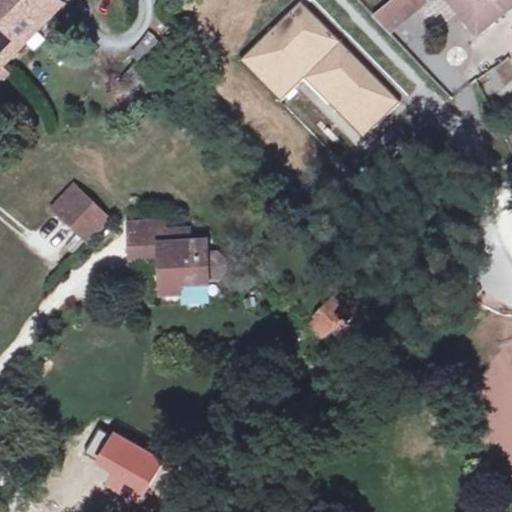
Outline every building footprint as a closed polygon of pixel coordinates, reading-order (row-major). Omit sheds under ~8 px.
[(38,31),(67,0),(0,0),(0,64),(3,68),(24,46),(5,29),(20,14),(38,31)] [(390,34),(428,1),(427,0),(395,0),(374,18),(390,34)] [(511,9),(511,0),(449,0),(480,36),(511,9)] [(300,3),(240,61),(282,103),(304,79),(312,72),(371,132),(401,103),(300,3)] [(38,31),(20,14),(5,29),(24,46),(38,31)] [(141,62),(160,43),(151,33),(142,47),(134,54),(141,62)] [(131,91),(142,78),(133,70),(122,82),(131,91)] [(312,72),(304,79),(363,140),(371,132),(312,72)] [(57,211),(78,189),(75,186),(53,208),(57,211)] [(110,220),(78,189),(57,211),(89,242),(110,220)] [(225,261),(218,254),(208,255),(208,243),(190,244),(190,231),(168,232),(167,222),(130,225),(132,262),(161,260),(163,296),(182,295),(182,286),(210,285),(210,280),(219,279),(226,272),(225,261)] [(347,322),(341,317),(347,310),(335,299),(317,318),(335,335),(347,322)] [(165,466),(117,434),(96,465),(111,476),(105,486),(136,507),(165,466)]
